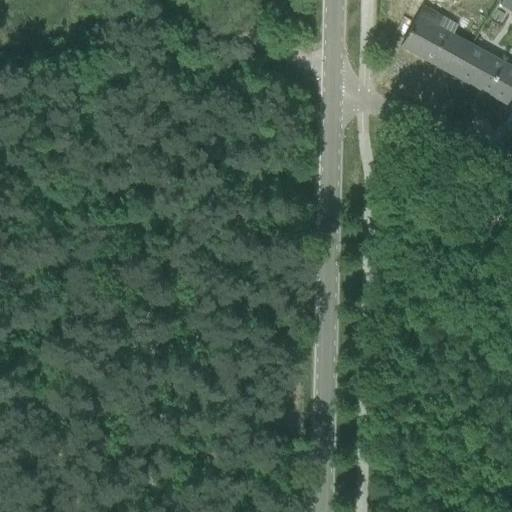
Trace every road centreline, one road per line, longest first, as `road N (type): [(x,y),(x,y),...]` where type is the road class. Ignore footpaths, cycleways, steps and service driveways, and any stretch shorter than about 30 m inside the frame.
road 1 (tertiary): [(326,511),(332,77)]
road 2 (unclassified): [(511,168),(332,77)]
road 3 (track): [(332,77),(149,0)]
